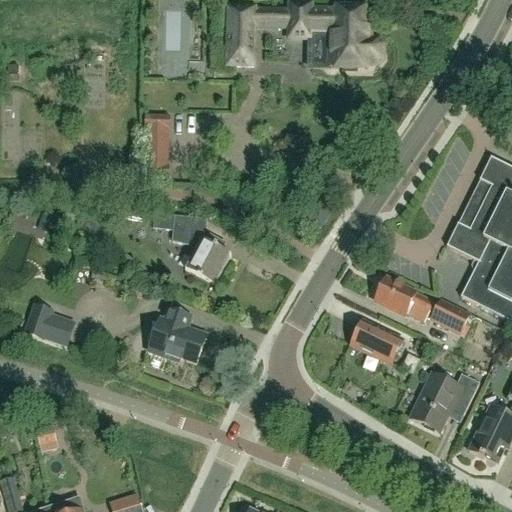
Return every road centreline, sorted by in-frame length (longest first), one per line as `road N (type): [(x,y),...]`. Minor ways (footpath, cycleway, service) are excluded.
road 1 (tertiary): [(272,383),(327,267),(501,0)]
road 2 (tertiary): [(495,511),(272,383)]
road 3 (residential): [(201,511),(246,416),(272,383)]
